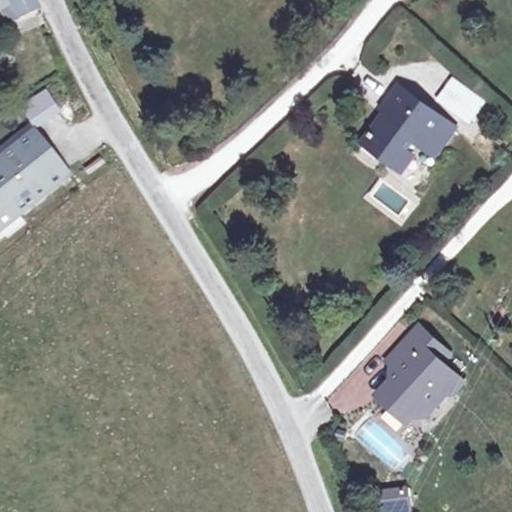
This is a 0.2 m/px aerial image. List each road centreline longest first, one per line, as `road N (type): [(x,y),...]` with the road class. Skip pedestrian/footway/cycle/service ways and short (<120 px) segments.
road 1 (unclassified): [(168,205),(253,340),(319,511)]
road 2 (unknown): [(290,438),(511,189)]
road 3 (residential): [(382,0),(335,62),(168,205)]
road 4 (unclassified): [(57,0),(91,81),(168,205)]
